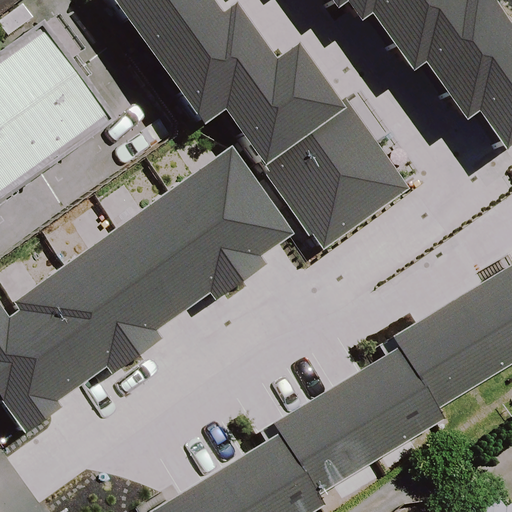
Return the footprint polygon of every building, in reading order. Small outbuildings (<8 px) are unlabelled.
[(462,65),(399,0),(279,0),(253,25),(292,66),(287,70),(344,130),(353,122),(397,169),(497,75),(476,52),(462,65)] [(0,210),(88,148),(28,64),(0,84),(0,210)] [(397,209),(341,146),(293,188),(349,252),(397,209)] [(63,463),(156,394),(196,365),(157,312),(94,225),(0,294),(0,357),(4,355),(20,378),(46,358),(72,393),(33,422),(58,456),(63,463)] [(389,361),(429,416),(511,362),(511,270),(510,268),(382,351),(389,361)] [(269,439),(310,502),(433,422),(429,416),(389,361),(269,439)] [(310,502),(269,439),(156,511),(306,511),(314,507),(310,502)] [(479,511),(504,511),(495,500),(479,511)]
